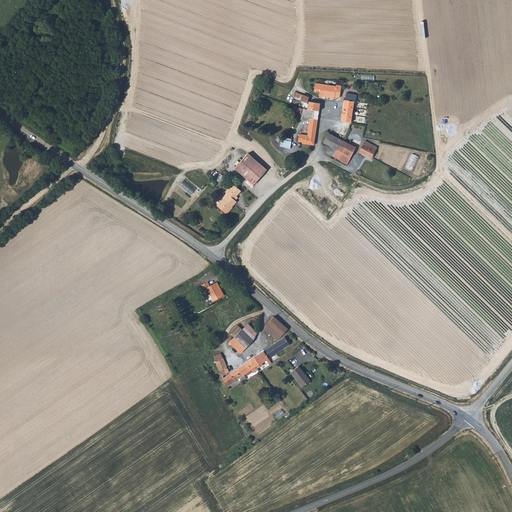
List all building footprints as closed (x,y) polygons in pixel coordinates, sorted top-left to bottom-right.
[(338,95),(338,94),(339,90),(328,89),(328,84),(321,84),(320,88),(320,96),(334,98),(334,95),(338,95)] [(295,92),(293,97),(299,100),(301,94),(295,92)] [(301,94),(299,100),(298,103),(304,105),(306,102),(307,96),(301,94)] [(344,104),(341,120),(350,121),(354,100),(345,99),(344,104)] [(308,102),(307,109),(318,110),(319,103),(308,102)] [(302,116),(309,117),(317,118),(318,110),(307,109),(303,109),(302,116)] [(315,138),(317,118),(309,117),(307,135),(312,136),(312,138),(315,138)] [(329,132),(324,142),(330,145),(334,147),(339,138),(329,132)] [(283,138),(281,147),(292,148),(293,140),(283,138)] [(339,138),(334,147),(330,145),(325,153),(328,153),(332,155),(335,148),(339,149),(343,140),(339,138)] [(350,144),(343,140),(339,149),(335,148),(332,155),(343,161),(346,163),(352,155),(354,156),(356,151),(355,149),(356,147),(350,144)] [(370,143),(365,140),(360,151),(372,157),(376,149),(369,145),(370,143)] [(247,152),(234,168),(254,184),(267,169),(247,152)] [(414,171),(421,157),(413,154),(406,167),(414,171)] [(181,185),(192,195),(198,188),(187,179),(181,185)] [(218,206),(226,214),(230,210),(228,208),(230,206),(231,207),(236,202),(234,200),(237,197),(236,196),(239,191),(232,185),(228,189),(227,189),(224,192),(226,194),(219,202),(220,203),(218,206)] [(211,293),(215,300),(224,295),(221,291),(223,289),(219,282),(212,286),(209,280),(203,284),(208,294),(211,293)] [(281,300),(277,304),(287,313),(291,308),(281,300)] [(274,317),(268,323),(278,332),(275,336),(278,339),(282,335),(283,334),(286,330),(287,328),(274,317)] [(255,339),(258,334),(258,331),(250,322),(244,328),(255,339)] [(268,330),(275,336),(278,332),(268,323),(265,327),(268,330)] [(231,332),(236,336),(244,328),(239,324),(231,332)] [(255,339),(244,328),(236,336),(230,341),(241,353),(248,346),(255,339)] [(276,352),(290,344),(284,336),(264,349),(269,358),(277,353),(276,352)] [(259,364),(260,366),(270,360),(269,358),(264,349),(254,355),(259,364)] [(238,366),(243,375),(251,370),(252,371),(257,368),(255,366),(259,364),(254,355),(238,366)] [(225,361),(217,364),(219,370),(221,369),(222,374),(229,370),(225,361)] [(311,380),(300,365),(292,371),(304,386),(311,380)] [(235,381),(235,380),(243,375),(238,366),(229,372),(222,377),(228,386),(235,381)]
